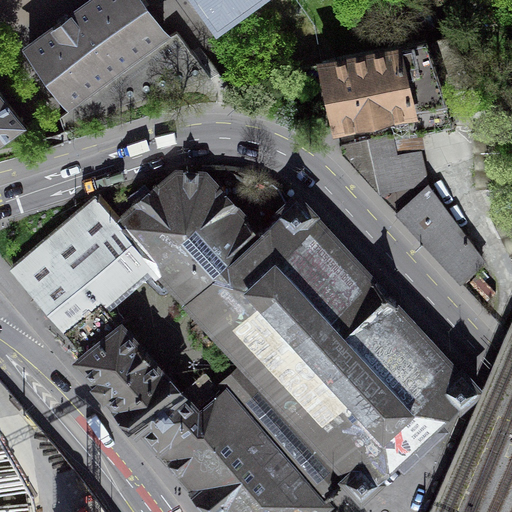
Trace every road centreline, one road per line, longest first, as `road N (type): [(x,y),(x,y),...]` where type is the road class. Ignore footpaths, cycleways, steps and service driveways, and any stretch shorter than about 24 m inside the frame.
road 1 (primary): [(511,386),(305,164),(258,142),(227,136),(166,144),(0,204)]
road 2 (primary): [(0,334),(108,451),(151,511)]
